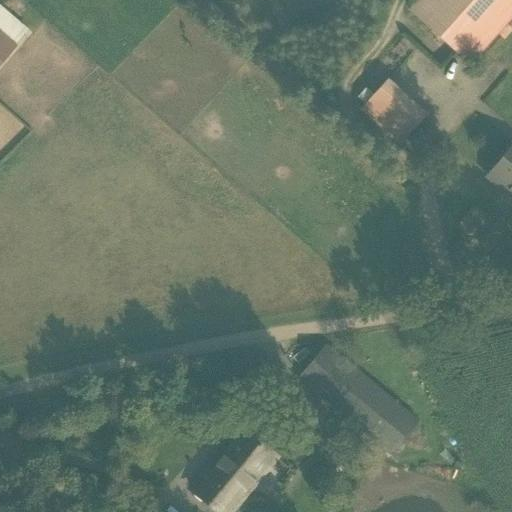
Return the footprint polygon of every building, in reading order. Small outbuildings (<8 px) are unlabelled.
[(469,65),(511,16),(511,0),(417,0),(408,10),(469,65)] [(0,67),(17,47),(0,32),(0,67)] [(425,115),(410,101),(387,81),(361,111),(398,144),(425,115)] [(511,194),(511,145),(486,178),(502,191),(505,188),(511,194)] [(417,422),(341,360),(325,347),(300,378),(376,440),(391,453),(417,422)] [(218,511),(227,511),(247,488),(274,456),(244,432),(214,469),(210,466),(191,489),(218,511)]
